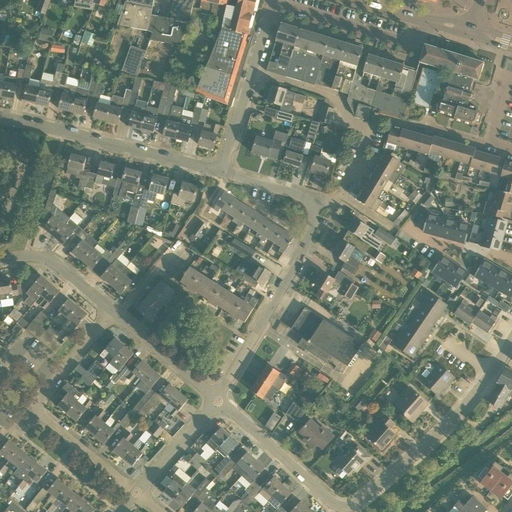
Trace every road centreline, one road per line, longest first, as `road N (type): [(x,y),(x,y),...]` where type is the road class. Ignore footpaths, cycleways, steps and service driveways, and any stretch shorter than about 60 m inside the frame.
road 1 (residential): [(314,202),(337,197),(365,147),(364,134),(340,101),(252,72)]
road 2 (residential): [(220,172),(0,117)]
road 3 (residential): [(215,399),(308,242),(314,202)]
road 4 (residential): [(346,511),(490,373)]
road 5 (residential): [(341,511),(215,399)]
road 6 (residential): [(274,3),(407,44),(416,20)]
road 7 (residential): [(136,492),(33,408)]
road 8 (residential): [(110,312),(43,257),(0,260)]
road 9 (residential): [(215,399),(117,316)]
road 10 (residential): [(136,492),(215,399)]
